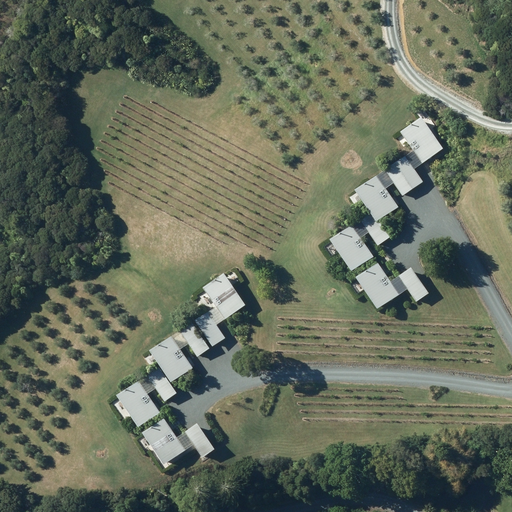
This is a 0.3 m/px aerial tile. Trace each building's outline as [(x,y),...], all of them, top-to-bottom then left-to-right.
[(426,119),(405,134),(419,153),(400,166),(417,191),(428,184),(419,171),(448,151),(426,119)] [(400,166),(360,194),(374,215),(380,224),(383,222),(403,209),(390,191),(398,185),(407,198),(417,191),(400,166)] [(383,222),(380,224),(374,215),(334,243),(355,273),(377,258),(365,240),(373,234),(382,248),(395,239),(383,222)] [(360,280),(381,311),(412,290),(421,304),(433,296),(416,270),(395,284),(382,265),(360,280)] [(199,323),(217,348),(229,339),(221,327),(250,307),(228,276),(208,290),(220,308),(199,323)] [(195,324),(154,354),(176,384),(197,369),(184,351),(193,345),(202,358),(213,350),(195,324)] [(164,370),(122,399),(142,429),(164,414),(151,396),(160,390),(169,403),(181,395),(164,370)] [(169,421),(147,436),(168,466),(197,446),(207,460),(220,451),(202,426),(182,439),(169,421)]
